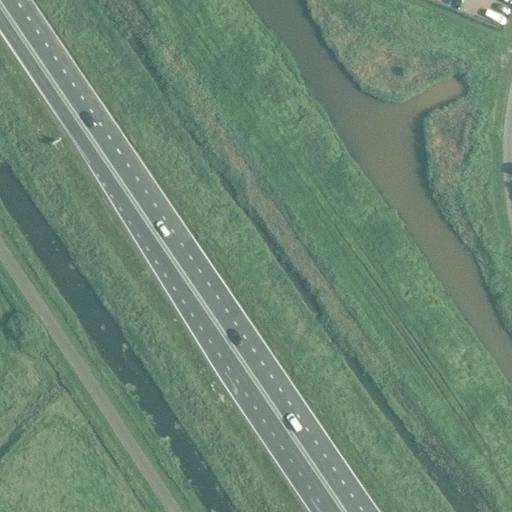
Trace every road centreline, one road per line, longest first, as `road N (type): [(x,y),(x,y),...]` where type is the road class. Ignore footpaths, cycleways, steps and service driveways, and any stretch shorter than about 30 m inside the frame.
road 1 (trunk): [(344,511),(0,3)]
road 2 (unclassified): [(173,511),(0,241)]
